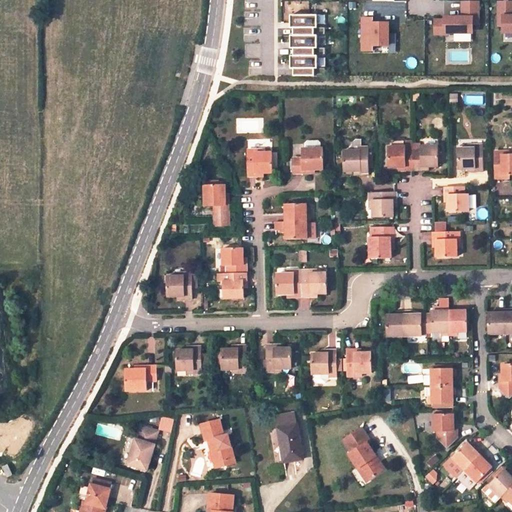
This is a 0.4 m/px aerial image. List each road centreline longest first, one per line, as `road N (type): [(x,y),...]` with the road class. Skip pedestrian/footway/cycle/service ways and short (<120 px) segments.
road 1 (tertiary): [(219,0),(202,82),(114,324)]
road 2 (tertiary): [(114,324),(18,505)]
road 3 (residential): [(511,443),(481,402),(480,275)]
road 4 (residential): [(415,276),(365,284),(337,319),(258,321)]
road 5 (residential): [(258,321),(114,324)]
road 6 (residential): [(254,191),(258,321)]
